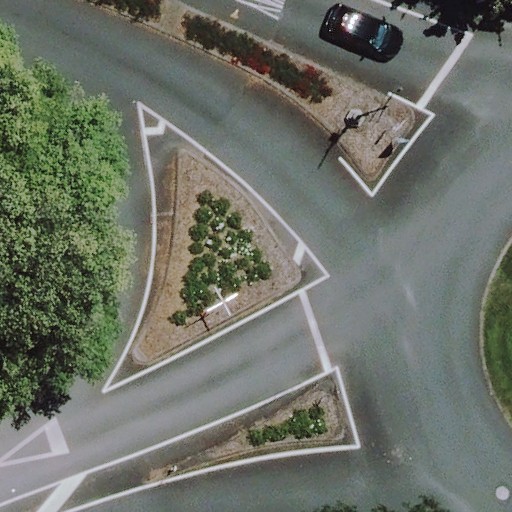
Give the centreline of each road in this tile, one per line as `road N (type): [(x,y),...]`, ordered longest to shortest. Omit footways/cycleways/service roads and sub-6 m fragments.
road 1 (unclassified): [(10,511),(67,400),(104,288),(111,225),(101,164),(58,73)]
road 2 (unclassified): [(32,511),(419,365)]
road 3 (unclassified): [(433,239),(58,73)]
road 4 (unclassified): [(279,0),(511,90)]
road 5 (unclassified): [(511,510),(454,453),(419,365)]
road 6 (unclassified): [(419,365),(415,323),(433,239)]
road 7 (unclassified): [(433,239),(473,175),(511,141)]
